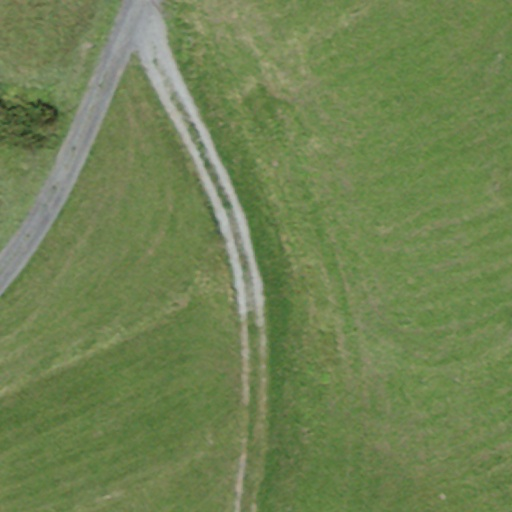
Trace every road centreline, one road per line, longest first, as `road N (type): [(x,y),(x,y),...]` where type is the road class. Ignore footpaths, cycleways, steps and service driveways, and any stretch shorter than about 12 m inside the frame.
road 1 (track): [(125,26),(161,54),(240,245),(251,383),(240,511)]
road 2 (track): [(136,0),(58,176),(0,261)]
